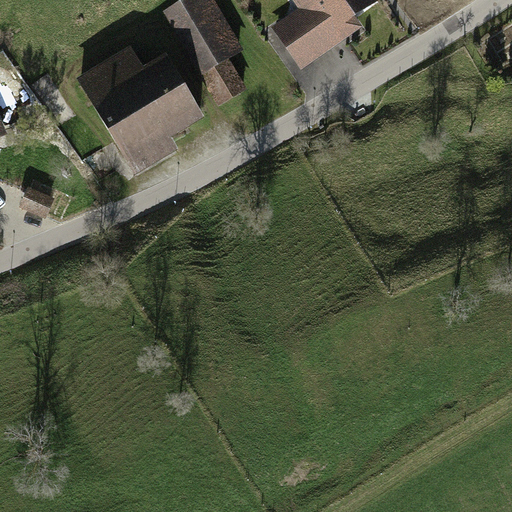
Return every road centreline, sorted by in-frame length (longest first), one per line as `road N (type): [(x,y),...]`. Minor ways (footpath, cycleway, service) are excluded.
road 1 (residential): [(492,0),(193,175),(0,258)]
road 2 (track): [(345,511),(511,406)]
